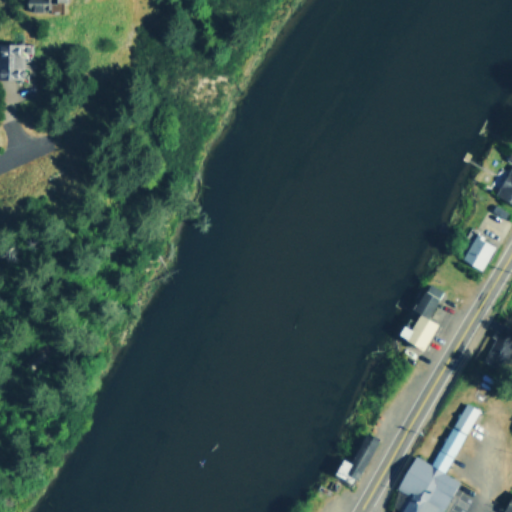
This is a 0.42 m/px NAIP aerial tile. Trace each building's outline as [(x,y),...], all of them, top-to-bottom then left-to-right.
[(43,0),(19,0),(19,7),(43,9),(43,0)] [(18,50),(23,50),(23,41),(0,40),(0,76),(17,76),(18,50)] [(511,166),(506,163),(490,194),(511,205),(511,166)] [(490,242),(469,233),(458,260),(479,269),(490,242)] [(418,349),(432,323),(423,318),(438,290),(423,281),(408,309),(413,312),(405,327),(399,323),(392,334),(418,349)] [(511,337),(511,329),(498,324),(495,331),(492,330),(478,359),(497,368),(511,337)] [(441,472),(473,408),(459,401),(428,463),(409,454),(391,489),(394,491),(387,505),(396,510),(395,511),(437,511),(454,479),(441,472)] [(371,438),(358,433),(347,463),(336,458),(331,471),(355,481),(371,438)] [(497,511),(511,511),(511,492),(509,491),(496,511),(497,511)]
